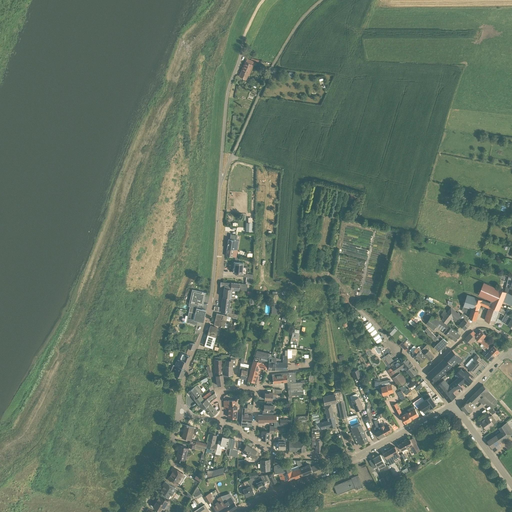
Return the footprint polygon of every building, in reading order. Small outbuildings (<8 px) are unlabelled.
[(245,62),(241,71),(239,76),(245,78),(247,74),(251,64),(245,62)] [(232,257),(235,237),(235,236),(231,236),(230,239),(228,239),(226,256),(232,257)] [(247,267),(243,267),(243,263),(234,262),(233,273),(237,273),(236,276),(240,276),(246,277),(252,277),(253,274),(247,274),(247,267)] [(246,291),(247,284),(243,284),(220,282),(220,286),(224,287),(223,297),(235,298),(235,296),(231,296),(231,290),(246,291)] [(500,307),(507,292),(505,291),(494,287),(484,282),(478,295),(493,301),(491,306),(490,305),(490,303),(482,300),(467,295),(461,311),(469,313),(469,311),(471,311),(469,317),(476,320),(480,304),(489,307),(485,320),(494,324),(496,317),(498,318),(500,314),(499,313),(500,312),(499,312),(499,310),(500,308),(500,307)] [(205,310),(200,309),(204,291),(194,289),(188,311),(200,314),(199,316),(204,317),(205,310)] [(229,313),(230,309),(229,308),(229,300),(232,300),(234,300),(235,298),(223,297),(221,312),(227,313),(229,313)] [(442,319),(447,324),(452,317),(456,320),(459,317),(460,316),(451,308),(447,312),(444,311),(441,315),(444,317),(442,319)] [(500,308),(499,310),(499,312),(500,312),(505,315),(501,321),(508,325),(511,327),(511,318),(508,316),(509,313),(507,312),(507,311),(500,308)] [(200,314),(188,311),(186,322),(197,325),(197,321),(203,322),(204,317),(199,316),(200,314)] [(237,318),(238,315),(229,313),(227,313),(226,316),(216,314),(214,325),(224,327),(226,320),(230,321),(230,320),(234,321),(234,322),(235,322),(234,322),(233,325),(236,326),(237,318)] [(434,329),(436,326),(443,331),(443,332),(452,338),(456,341),(461,335),(440,320),(432,315),(427,313),(423,319),(427,322),(426,323),(434,329)] [(459,325),(464,329),(465,329),(470,323),(468,321),(469,319),(462,314),(460,316),(459,317),(463,321),(459,325)] [(369,321),(363,325),(377,345),(383,340),(369,321)] [(210,326),(207,335),(216,337),(217,332),(216,331),(217,328),(210,326)] [(439,351),(448,342),(439,335),(437,337),(432,332),(427,328),(425,330),(428,333),(427,334),(438,343),(434,347),(439,351)] [(293,332),(291,338),(298,339),(299,330),(295,329),(294,332),(293,332)] [(470,333),(477,338),(480,342),(483,339),(486,335),(481,330),(477,335),(473,331),(470,333)] [(477,338),(470,333),(465,338),(471,344),(475,340),(477,338)] [(216,337),(207,335),(208,335),(204,345),(212,348),(215,337),(216,337)] [(483,339),(480,342),(484,345),(495,355),(496,356),(500,351),(494,345),(492,347),(483,339)] [(232,352),(230,351),(230,355),(221,355),(221,357),(215,358),(215,366),(216,366),(216,375),(222,374),(221,360),(226,360),(230,360),(231,355),(234,356),(236,343),(232,343),(232,352)] [(418,349),(426,357),(430,360),(432,358),(433,358),(433,357),(434,356),(429,350),(430,349),(426,345),(424,347),(421,350),(420,348),(418,349)] [(488,353),(485,355),(491,360),(495,355),(484,345),(482,348),(488,353)] [(426,357),(418,349),(417,348),(416,347),(412,352),(415,355),(415,356),(422,362),(426,357)] [(444,357),(445,358),(450,363),(455,359),(458,355),(452,349),(444,357)] [(283,362),(283,369),(286,370),(287,369),(287,358),(291,358),(292,350),(288,350),(287,350),(287,356),(285,356),(283,355),(282,355),(282,359),(282,362),(283,362)] [(188,356),(185,355),(182,354),(177,366),(185,369),(190,357),(188,356)] [(385,356),(390,364),(394,361),(389,354),(385,356)] [(230,360),(226,360),(225,368),(224,368),(225,371),(223,371),(224,381),(227,381),(226,375),(232,375),(233,368),(232,368),(232,366),(235,366),(235,359),(234,359),(234,356),(231,355),(230,360)] [(268,369),(269,362),(260,361),(261,358),(256,356),(255,355),(253,360),(248,378),(248,379),(248,380),(257,383),(258,378),(256,377),(259,367),(268,369)] [(463,360),(458,355),(455,359),(460,363),(463,360)] [(468,367),(474,373),(482,364),(479,361),(481,359),(476,355),(473,358),(475,360),(468,367)] [(269,362),(268,369),(275,369),(275,362),(279,362),(279,359),(279,358),(276,358),(276,357),(269,356),(269,357),(269,359),(269,362)] [(390,364),(385,356),(382,358),(383,361),(384,360),(390,369),(388,370),(392,377),(397,374),(392,367),(390,364)] [(404,366),(410,361),(407,357),(401,362),(398,359),(394,361),(390,364),(392,367),(397,374),(392,377),(399,387),(407,381),(406,381),(400,373),(399,370),(404,366)] [(439,364),(445,371),(452,365),(450,363),(445,358),(439,364)] [(275,362),(275,369),(283,369),(283,362),(282,362),(282,359),(279,359),(279,362),(275,362)] [(404,366),(412,376),(418,372),(413,365),(410,361),(404,366)] [(439,364),(432,369),(439,377),(445,371),(439,364)] [(177,366),(174,365),(173,365),(170,372),(174,374),(182,378),(185,369),(177,366)] [(246,378),(247,371),(248,368),(240,366),(239,371),(241,372),(240,377),(242,378),(242,379),(245,379),(245,378),(246,378)] [(473,380),(468,376),(471,374),(466,369),(464,371),(461,368),(456,374),(459,377),(455,379),(461,386),(463,384),(462,383),(464,381),(468,385),(473,380)] [(352,371),(354,379),(361,377),(358,369),(352,371)] [(434,384),(436,385),(438,384),(437,382),(435,380),(439,377),(432,369),(428,373),(432,377),(430,380),(434,384)] [(288,394),(291,394),(292,391),(303,390),(312,389),(312,387),(313,381),(314,375),(308,375),(308,381),(296,382),(295,374),(295,372),(272,374),(273,383),(287,382),(288,394)] [(201,384),(208,380),(210,379),(209,376),(200,381),(201,384)] [(457,387),(458,387),(459,388),(461,386),(455,379),(453,381),(449,385),(444,379),(442,380),(438,384),(436,385),(449,401),(456,396),(452,391),(457,387)] [(333,389),(340,387),(339,380),(332,382),(333,389)] [(200,388),(197,384),(196,385),(188,391),(194,399),(200,395),(198,392),(201,390),(200,388)] [(379,387),(379,389),(379,392),(381,396),(384,395),(384,396),(385,397),(387,396),(387,395),(387,394),(393,392),(391,384),(381,386),(381,387),(379,387)] [(212,385),(210,387),(209,387),(211,391),(209,392),(202,398),(200,395),(194,399),(198,404),(215,392),(214,389),(212,385)] [(482,398),(488,391),(489,391),(483,385),(476,392),(482,398)] [(281,393),(281,390),(271,389),(274,389),(274,393),(269,392),(269,393),(264,393),(264,399),(272,400),(275,400),(275,396),(277,396),(277,393),(281,393)] [(333,393),(333,394),(335,394),(336,402),(338,402),(342,418),(346,417),(343,401),(341,391),(333,393)] [(483,405),(485,403),(493,395),(488,391),(482,398),(481,398),(480,397),(479,398),(481,400),(480,401),(483,405)] [(215,392),(198,404),(201,407),(204,405),(205,406),(210,403),(208,400),(212,397),(213,398),(216,396),(215,392)] [(400,400),(406,396),(403,392),(397,396),(400,400)] [(422,397),(424,400),(430,408),(436,404),(428,392),(422,397)] [(482,398),(476,392),(469,399),(472,402),(474,404),(478,400),(480,401),(481,400),(479,398),(480,397),(481,398),(482,398)] [(335,394),(333,394),(322,397),(326,418),(333,416),(330,404),(338,402),(336,402),(335,394)] [(493,395),(485,403),(488,405),(489,404),(495,398),(493,395)] [(355,411),(363,408),(358,397),(351,401),(355,411)] [(492,407),(495,404),(497,402),(498,401),(495,398),(489,404),(492,407)] [(469,405),(472,402),(469,399),(466,402),(466,403),(461,407),(467,414),(473,410),(469,405)] [(228,408),(228,417),(236,418),(237,407),(236,407),(236,400),(224,401),(225,409),(228,408)] [(430,408),(424,400),(419,404),(424,412),(430,408)] [(273,411),(274,402),(267,402),(266,405),(264,405),(263,410),(264,410),(263,414),(262,414),(271,414),(275,414),(275,411),(273,411)] [(204,405),(201,407),(202,409),(204,408),(211,417),(217,412),(214,408),(210,403),(205,406),(204,405)] [(398,415),(401,413),(396,403),(393,405),(398,415)] [(251,404),(251,407),(243,407),(241,425),(251,426),(253,405),(251,404)] [(419,415),(415,408),(407,412),(406,413),(402,416),(406,423),(411,420),(411,419),(419,415)] [(378,420),(380,426),(385,435),(392,430),(389,425),(387,426),(380,413),(376,415),(378,420)] [(487,429),(493,424),(497,421),(492,415),(491,416),(489,414),(479,421),(482,426),(484,425),(487,429)] [(276,415),(258,415),(258,422),(263,422),(263,421),(274,421),(274,426),(280,426),(291,425),(291,420),(280,420),(278,421),(276,421),(276,415)] [(320,429),(321,437),(324,436),(323,428),(326,427),(326,428),(335,426),(333,416),(326,418),(327,420),(319,422),(320,429)] [(380,426),(378,420),(374,421),(376,426),(374,427),(374,430),(375,431),(374,432),(376,435),(377,435),(379,438),(385,435),(380,426)] [(356,433),(360,443),(367,440),(361,424),(351,429),(353,434),(356,433)] [(487,441),(494,451),(500,447),(498,443),(511,435),(504,424),(499,428),(502,433),(497,436),(497,435),(487,441)] [(191,440),(194,428),(195,428),(188,426),(188,425),(186,425),(185,425),(184,430),(184,433),(183,432),(182,437),(187,439),(191,440)] [(261,439),(269,440),(269,433),(274,434),(274,426),(269,426),(269,431),(262,431),(261,439)] [(321,437),(320,429),(317,430),(316,427),(312,428),(312,431),(312,442),(315,442),(316,452),(322,451),(321,438),(321,437)] [(209,433),(207,444),(207,447),(213,449),(212,451),(215,452),(217,447),(217,444),(214,444),(216,436),(214,435),(209,433)] [(289,437),(289,449),(289,450),(296,450),(296,451),(305,451),(306,441),(297,441),(297,439),(294,439),(293,435),(289,435),(289,437)] [(226,447),(228,438),(222,437),(220,447),(217,447),(215,452),(215,453),(220,455),(222,448),(226,449),(226,447)] [(229,455),(237,457),(237,450),(233,449),(235,439),(228,438),(226,447),(230,448),(229,455)] [(410,438),(404,442),(407,447),(410,451),(412,450),(414,454),(420,451),(416,443),(413,444),(410,438)] [(244,448),(240,446),(241,442),(237,442),(238,448),(242,451),(241,453),(243,455),(244,452),(247,454),(251,447),(246,444),(244,448)] [(402,450),(403,453),(404,453),(406,452),(404,449),(407,447),(404,442),(399,445),(402,450)] [(179,446),(178,450),(176,457),(183,459),(184,455),(185,455),(187,448),(179,446)] [(206,449),(195,446),(194,449),(203,451),(202,455),(204,455),(206,449)] [(248,458),(251,460),(256,460),(260,453),(256,451),(257,451),(251,447),(247,454),(249,456),(248,458)] [(389,450),(394,458),(397,457),(400,455),(398,452),(395,447),(389,450)] [(389,450),(384,453),(387,458),(388,461),(394,458),(389,450)] [(380,455),(369,461),(373,468),(378,466),(379,469),(386,465),(384,462),(380,455)] [(261,471),(269,470),(269,460),(261,460),(261,471)] [(299,469),(302,476),(321,469),(319,464),(311,467),(309,464),(299,469)] [(274,466),(274,470),(275,473),(282,471),(283,474),(291,470),(290,465),(281,468),(281,467),(277,468),(276,465),(274,466)] [(180,485),(186,475),(173,467),(172,469),(173,470),(168,478),(180,485)] [(223,473),(224,467),(213,470),(212,476),(223,473)] [(295,479),(302,476),(299,469),(296,470),(292,471),(295,479)] [(212,476),(213,470),(203,470),(202,474),(204,474),(203,478),(208,477),(212,476)] [(292,471),(291,470),(283,474),(282,471),(275,473),(277,472),(278,474),(279,474),(282,484),(295,479),(292,471)] [(276,482),(272,473),(268,476),(272,484),(276,482)] [(267,474),(263,475),(260,476),(262,480),(256,483),(259,490),(266,487),(264,483),(267,482),(270,481),(267,474)] [(351,479),(341,483),(334,486),(337,495),(355,488),(356,490),(363,487),(358,475),(351,478),(351,479)] [(242,489),(243,491),(243,490),(246,496),(247,495),(247,496),(250,495),(249,494),(253,493),(250,484),(252,483),(250,479),(243,482),(245,488),(242,489)] [(165,481),(163,484),(161,488),(160,488),(159,488),(158,489),(158,490),(159,490),(159,491),(158,491),(168,497),(172,499),(178,490),(165,481)] [(208,503),(212,501),(210,498),(212,496),(210,493),(204,496),(208,503)] [(156,500),(153,506),(160,510),(162,507),(164,509),(168,501),(164,498),(164,499),(158,495),(156,500)] [(225,497),(222,499),(229,511),(236,506),(233,501),(232,502),(230,499),(227,501),(225,497)] [(227,511),(229,511),(222,499),(212,505),(216,511),(227,511)]
